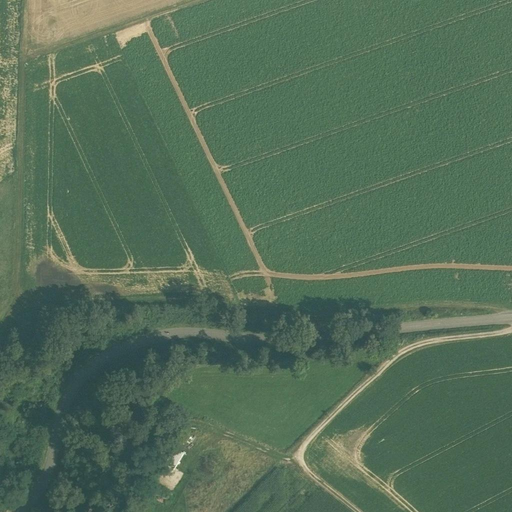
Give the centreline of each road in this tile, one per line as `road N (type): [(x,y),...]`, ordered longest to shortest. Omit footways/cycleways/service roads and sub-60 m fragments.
road 1 (track): [(511,311),(456,305),(281,319),(203,301),(117,316),(86,302),(71,314),(18,294),(26,0)]
road 2 (tertiary): [(511,318),(287,344),(175,334),(121,349),(72,392),(45,485),(19,511)]
road 3 (track): [(359,511),(302,466),(302,447),(402,351),(511,329)]
road 4 (track): [(24,58),(196,0)]
